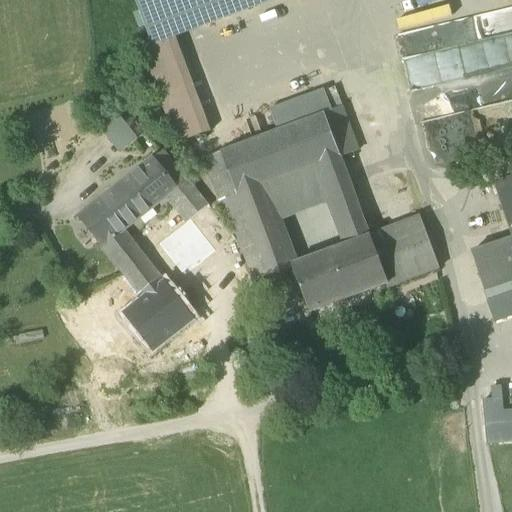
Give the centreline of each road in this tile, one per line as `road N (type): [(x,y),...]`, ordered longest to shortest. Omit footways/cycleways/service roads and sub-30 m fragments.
road 1 (unknown): [(264,511),(267,409),(469,348)]
road 2 (track): [(0,457),(267,409)]
